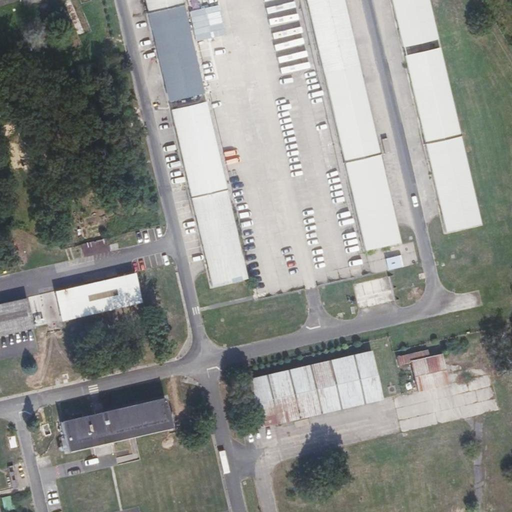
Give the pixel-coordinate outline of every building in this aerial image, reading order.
[(168,100),(202,93),(180,0),(145,0),(146,3),(168,100)] [(306,0),(322,66),(356,58),(342,0),(306,0)] [(390,0),(402,47),(437,39),(428,0),(390,0)] [(445,232),(480,224),(450,95),(439,48),(404,56),(432,175),(445,232)] [(344,161),(364,251),(400,243),(375,136),(358,66),(323,74),(344,161)] [(193,203),(212,285),(246,278),(204,103),(171,110),(193,203)] [(88,256),(102,253),(100,246),(86,249),(88,256)] [(387,268),(401,266),(399,255),(385,257),(387,268)] [(61,321),(141,302),(134,272),(54,291),(61,321)] [(0,335),(33,328),(26,298),(25,298),(0,304),(0,335)] [(259,427),(380,399),(368,350),(248,378),(259,427)] [(417,391),(447,384),(440,354),(428,356),(427,350),(396,357),(398,365),(409,362),(417,391)] [(93,414),(109,442),(171,427),(163,398),(93,414)] [(106,443),(90,414),(59,421),(66,452),(106,443)]
